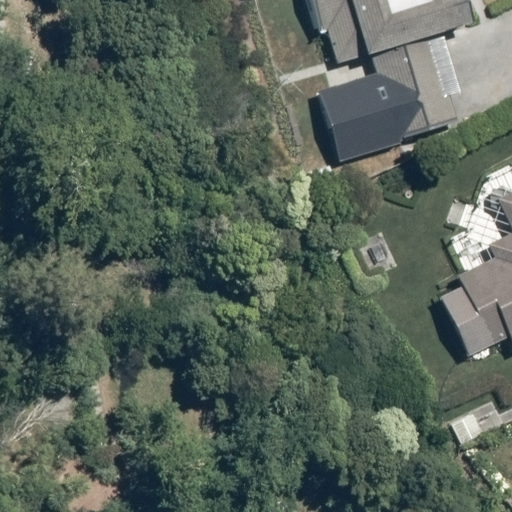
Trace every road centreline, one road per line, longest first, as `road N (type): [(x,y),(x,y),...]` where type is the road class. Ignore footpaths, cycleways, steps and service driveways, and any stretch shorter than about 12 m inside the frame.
road 1 (track): [(23,0),(43,23),(68,82),(92,177),(130,276),(180,326),(252,425),(284,511)]
road 2 (track): [(111,511),(32,249),(0,109)]
